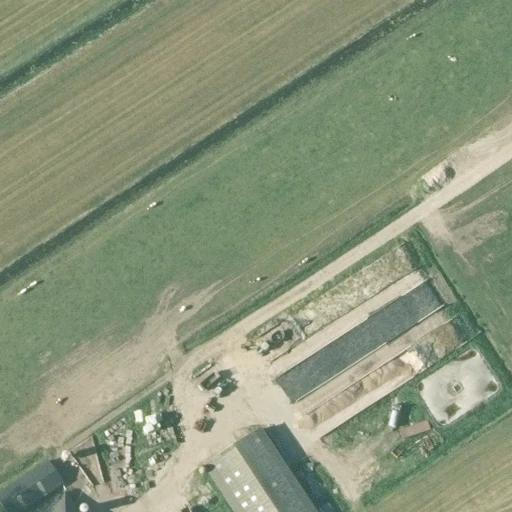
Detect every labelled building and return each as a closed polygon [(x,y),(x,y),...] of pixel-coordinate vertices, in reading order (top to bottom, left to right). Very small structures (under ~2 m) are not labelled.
[(177,260),(180,269),(204,258),(201,249),(177,260)] [(145,466),(166,464),(158,390),(136,393),(145,466)] [(314,511),(260,430),(202,469),(230,511),(314,511)] [(48,464),(0,496),(0,508),(2,511),(23,511),(63,485),(48,464)] [(77,485),(82,478),(73,470),(64,482),(80,494),(83,489),(77,485)] [(189,485),(202,507),(216,499),(203,477),(189,485)] [(77,511),(66,495),(40,511),(77,511)]
